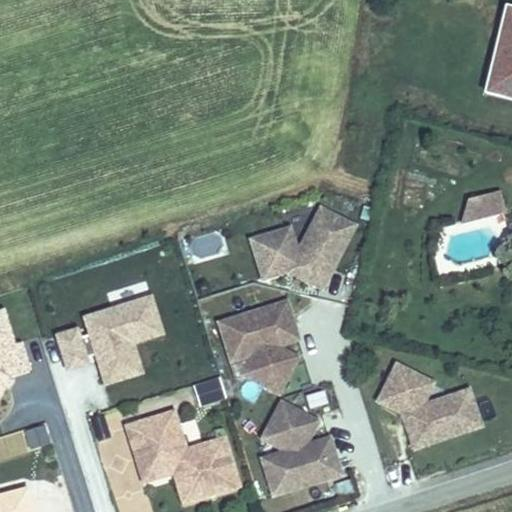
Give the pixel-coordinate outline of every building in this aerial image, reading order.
[(511,10),(507,9),(486,94),(511,99),(511,10)] [(501,192),(491,195),(495,208),(504,206),(501,192)] [(491,195),(470,200),(463,225),(507,214),(504,206),(495,208),(491,195)] [(298,254),(290,229),(252,241),(263,280),(289,272),(322,289),(354,227),(321,210),(298,254)] [(135,299),(81,315),(103,388),(161,371),(156,353),(145,356),(142,345),(167,337),(151,282),(131,287),(135,299)] [(287,303),(220,324),(231,361),(254,354),(243,376),(278,394),(293,367),(288,354),(276,347),(298,340),(287,303)] [(0,310),(0,395),(10,378),(29,372),(21,343),(14,346),(3,310),(0,310)] [(52,334),(64,375),(90,367),(79,326),(52,334)] [(421,406),(432,383),(396,365),(378,402),(402,413),(414,449),(480,425),(468,390),(421,406)] [(219,380),(194,388),(200,406),(225,398),(219,380)] [(274,496),(341,475),(330,439),(306,447),(314,432),(310,419),(282,405),(263,441),(286,453),(263,460),(274,496)] [(127,428),(141,473),(172,464),(185,471),(194,501),(239,487),(224,439),(186,451),(174,414),(127,428)] [(24,431),(30,450),(52,444),(46,424),(24,431)] [(194,501),(185,471),(172,464),(141,473),(144,483),(175,474),(184,504),(194,501)] [(0,498),(0,511),(31,511),(26,492),(0,498)]
